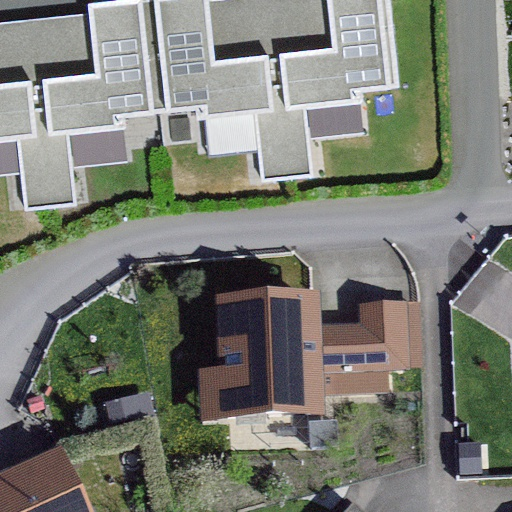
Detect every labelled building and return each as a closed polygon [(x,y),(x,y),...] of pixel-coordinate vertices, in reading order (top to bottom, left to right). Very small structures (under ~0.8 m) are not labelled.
[(160,113),(147,0),(121,0),(88,4),(96,73),(36,80),(51,207),(76,205),(68,133),(125,126),(124,117),(160,113)] [(207,0),(147,0),(160,113),(196,109),(197,118),(254,113),(262,182),(287,179),(273,54),(214,60),(207,0)] [(398,87),(388,0),(327,0),(333,47),(273,54),(287,179),(313,176),(305,107),(362,101),(361,91),(398,87)] [(0,139),(17,138),(25,210),(51,207),(36,80),(0,83),(0,139)] [(312,305),(222,308),(227,418),(316,415),(315,373),(405,370),(402,310),(362,311),(363,331),(329,333),(330,348),(314,348),(312,305)] [(134,398),(105,405),(110,427),(139,420),(134,398)] [(480,446),(458,447),(459,477),(482,476),(480,446)] [(84,511),(60,457),(0,484),(0,511),(84,511)]
